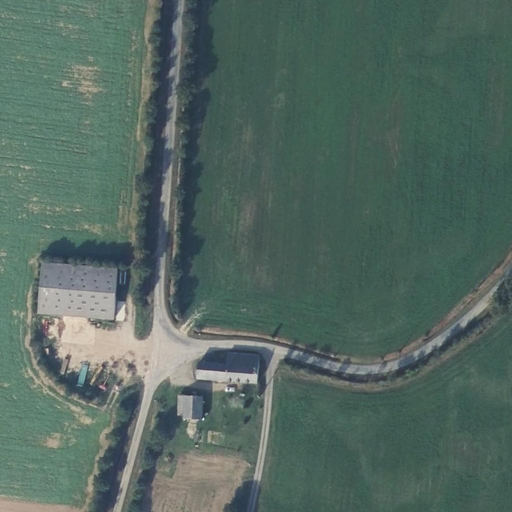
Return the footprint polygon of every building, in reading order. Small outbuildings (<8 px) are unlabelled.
[(110,270),(38,264),(34,316),(106,322),(110,270)] [(117,303),(116,320),(123,321),(125,303),(117,303)] [(103,358),(79,356),(77,382),(101,384),(100,393),(114,394),(115,382),(101,380),(103,358)] [(221,368),(192,365),(191,380),(250,385),(252,360),(222,357),(221,368)] [(196,400),(172,398),(170,417),(178,417),(178,421),(194,422),(196,400)]
